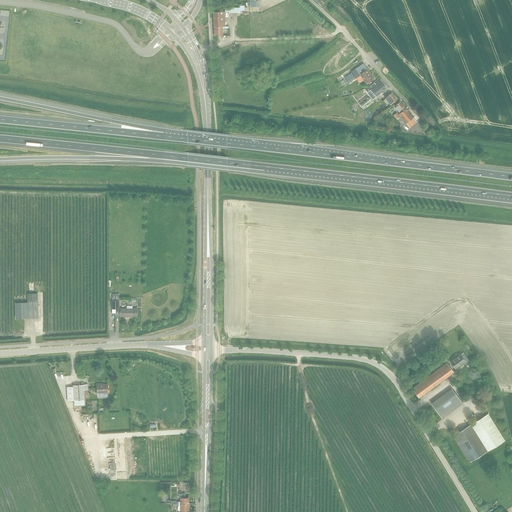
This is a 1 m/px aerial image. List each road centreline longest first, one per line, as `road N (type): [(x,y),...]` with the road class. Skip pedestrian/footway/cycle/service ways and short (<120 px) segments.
road 1 (motorway): [(511,177),(162,136)]
road 2 (motorway): [(163,155),(511,196)]
road 3 (unclassified): [(474,511),(379,366),(207,349)]
road 4 (secondary): [(207,349),(203,93)]
road 5 (tertiary): [(0,353),(147,344),(207,349)]
road 6 (motorway): [(162,136),(0,98)]
road 7 (residential): [(150,50),(139,52),(119,28),(98,19),(0,2)]
road 8 (motorway): [(0,138),(163,155)]
road 9 (motorway): [(0,159),(163,155)]
road 10 (motorway): [(162,136),(0,119)]
road 11 (secondary): [(204,511),(207,349)]
road 12 (residential): [(309,0),(419,116)]
